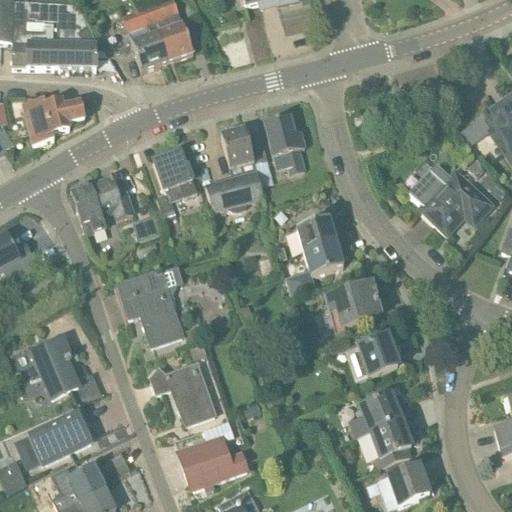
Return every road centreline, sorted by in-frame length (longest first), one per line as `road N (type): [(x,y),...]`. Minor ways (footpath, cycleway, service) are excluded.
road 1 (residential): [(36,178),(79,263),(170,511)]
road 2 (residential): [(320,69),(358,194),(380,231),(445,290),(485,311)]
road 3 (residential): [(489,511),(462,462),(455,399),(485,311)]
road 4 (tertiary): [(131,128),(320,69)]
road 5 (tertiary): [(357,60),(511,7)]
road 6 (residential): [(131,128),(114,97),(0,87)]
